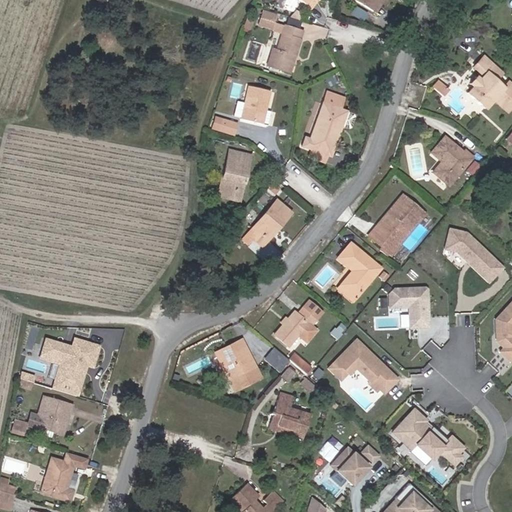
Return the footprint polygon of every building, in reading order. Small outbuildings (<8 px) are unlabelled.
[(309,9),(316,0),(298,0),(302,3),(309,9)] [(353,0),(376,13),(383,0),(353,0)] [(306,14),(309,9),(302,3),(298,8),(306,14)] [(249,30),(252,20),(247,18),(243,28),(249,30)] [(294,56),(302,31),(260,19),(257,27),(281,34),(276,50),(271,49),(266,66),(286,73),(291,55),(294,56)] [(507,112),(511,106),(511,86),(507,82),(502,88),(495,81),(501,74),(483,57),(473,67),(483,76),(479,80),(472,87),(467,93),(484,109),(493,100),(507,112)] [(472,87),(479,80),(476,77),(469,84),(472,87)] [(443,97),(448,91),(443,86),(443,85),(438,80),(432,87),(443,97)] [(265,110),(269,91),(247,86),(240,119),(262,124),(262,123),(267,124),(270,111),(265,110)] [(339,109),(343,98),(326,92),(309,139),(304,138),(301,146),(310,149),(326,155),(337,125),(340,126),(348,129),(350,128),(354,117),(353,114),(339,109)] [(233,136),(237,123),(221,118),(219,124),(213,122),(211,129),(233,136)] [(329,156),(340,126),(337,125),(326,155),(329,156)] [(448,185),(471,158),(463,151),(462,153),(444,138),(431,153),(442,162),(433,172),(448,185)] [(324,162),(326,155),(310,149),(308,156),(324,162)] [(238,202),(250,155),(228,150),(221,179),(225,180),(220,197),(238,202)] [(472,175),(479,166),(474,162),(466,170),(472,175)] [(220,197),(225,180),(221,179),(217,196),(220,197)] [(279,188),(272,183),(267,188),(274,194),(279,188)] [(390,255),(424,214),(403,196),(368,237),(381,248),(380,251),(386,256),(388,254),(390,255)] [(277,230),(291,213),(275,200),(242,239),(248,244),(253,238),(257,233),(266,240),(275,229),(277,230)] [(266,240),(257,233),(253,238),(263,247),(277,230),(275,229),(266,240)] [(449,230),(444,252),(456,254),(489,285),(504,269),(467,234),(449,230)] [(356,297),(380,269),(349,243),(337,259),(352,271),(341,285),(356,297)] [(384,281),(388,276),(383,272),(379,277),(384,281)] [(356,297),(341,285),(337,289),(352,302),(356,297)] [(425,288),(394,289),(389,295),(389,308),(409,308),(409,328),(421,328),(420,317),(428,317),(427,290),(425,288)] [(322,312),(308,301),(302,308),(315,320),(322,312)] [(511,301),(495,320),(496,342),(503,348),(500,352),(511,363),(511,362),(511,301)] [(310,326),(315,320),(302,308),(297,314),(294,312),(287,320),(283,325),(273,335),(287,347),(297,335),(305,342),(315,331),(310,326)] [(337,340),(346,329),(344,328),(345,327),(341,324),(331,335),(337,340)] [(397,379),(356,339),(328,368),(340,380),(347,373),(349,374),(355,368),(370,382),(374,377),(382,385),(378,389),(383,393),(397,379)] [(242,340),(214,354),(234,392),(261,378),(242,340)] [(83,364),(86,352),(61,345),(57,358),(65,360),(61,372),(58,381),(79,387),(84,370),(83,370),(81,369),(83,364)] [(288,360),(273,347),(263,359),(279,372),(288,360)] [(305,374),(310,369),(293,354),(288,360),(305,374)] [(61,372),(65,360),(57,358),(54,370),(61,372)] [(286,382),(295,372),(289,367),(280,377),(286,382)] [(32,383),(34,376),(18,371),(16,378),(32,383)] [(374,377),(370,382),(368,384),(376,391),(378,389),(382,385),(374,377)] [(29,389),(32,383),(16,378),(15,385),(29,389)] [(313,396),(318,391),(305,379),(300,384),(313,396)] [(302,439),(309,415),(289,409),(293,397),(279,392),(267,429),(290,436),(290,435),(302,439)] [(62,434),(71,405),(43,397),(37,417),(31,415),(28,424),(45,429),(42,435),(51,438),(52,431),(62,434)] [(412,410),(391,432),(410,450),(414,445),(430,460),(438,451),(453,465),(460,457),(456,454),(462,449),(449,437),(446,441),(431,427),(428,429),(421,423),(424,420),(412,410)] [(23,432),(26,423),(14,420),(11,428),(23,432)] [(423,466),(425,463),(429,459),(414,445),(410,450),(408,452),(423,466)] [(378,456),(367,446),(361,453),(372,464),(378,456)] [(368,467),(347,448),(341,454),(344,457),(338,464),(340,466),(336,471),(351,485),(368,467)] [(83,468),(86,459),(66,453),(65,455),(63,462),(60,461),(51,459),(42,486),(35,483),(33,491),(68,501),(71,491),(65,489),(70,472),(72,465),(83,468)] [(34,481),(38,469),(29,467),(26,479),(34,481)] [(71,491),(76,474),(70,472),(65,489),(71,491)] [(0,490),(13,495),(15,488),(7,485),(8,479),(0,476),(0,490)] [(393,503),(385,511),(436,511),(430,506),(432,505),(409,483),(395,498),(398,501),(395,504),(393,503)] [(263,511),(260,508),(253,501),(258,497),(245,484),(229,499),(241,511),(240,511),(263,511)] [(0,501),(10,504),(13,495),(0,490),(0,501)] [(274,511),(283,503),(272,491),(263,500),(266,503),(274,511)] [(439,511),(432,505),(430,506),(436,511),(385,511),(393,503),(395,504),(398,501),(395,498),(381,511),(439,511)] [(324,511),(325,510),(313,500),(309,511),(324,511)] [(0,507),(8,510),(10,504),(0,501),(0,507)] [(272,511),(274,511),(266,503),(260,508),(263,511),(272,511)]
